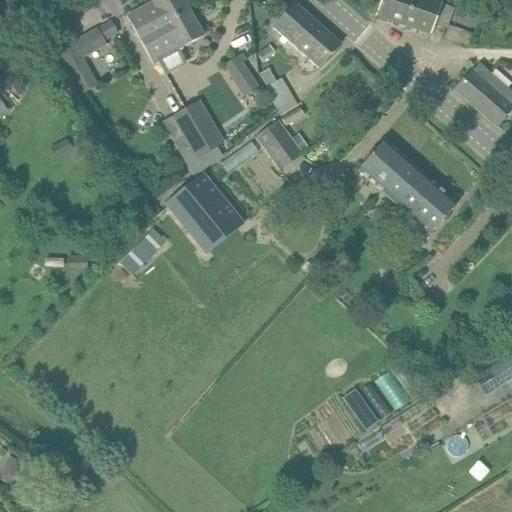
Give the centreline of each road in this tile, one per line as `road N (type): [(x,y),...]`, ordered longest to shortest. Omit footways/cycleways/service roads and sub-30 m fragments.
road 1 (tertiary): [(511,165),(323,0)]
road 2 (track): [(511,56),(388,56)]
